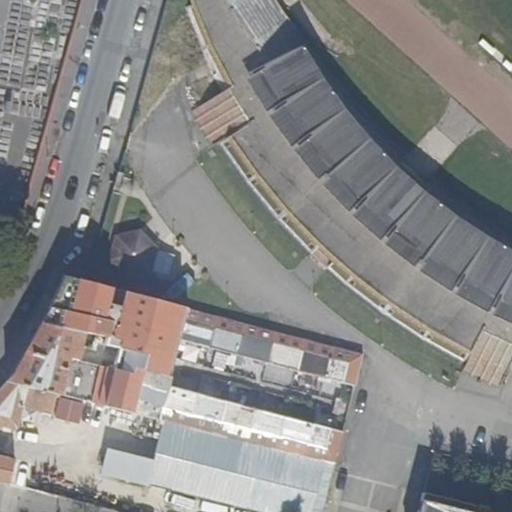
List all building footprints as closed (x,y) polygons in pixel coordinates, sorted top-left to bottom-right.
[(511,254),(500,246),(454,212),(422,187),(414,196),(388,173),(396,164),(369,137),(337,103),(328,93),(295,52),(267,13),(240,30),(226,0),(189,0),(191,7),(183,11),(192,34),(206,63),(215,60),(220,71),(212,75),(221,92),(242,127),(243,128),(220,143),(237,167),(260,197),(283,223),(304,246),(348,286),(391,317),(428,341),(463,360),(475,335),(477,336),(493,344),(511,352),(511,254)] [(259,0),(226,0),(240,30),(267,13),(259,0)] [(511,240),(479,217),(459,202),(398,149),(390,141),(353,102),(318,61),(275,1),(274,0),(259,0),(267,13),(295,52),(328,93),(337,103),(369,137),(396,164),(422,187),(454,212),(500,246),(511,254),(511,240)] [(211,146),(242,127),(221,92),(191,111),(211,146)] [(414,196),(422,187),(396,164),(388,173),(414,196)] [(12,216),(8,231),(17,234),(21,219),(12,216)] [(56,395),(153,419),(160,393),(104,379),(107,369),(82,362),(79,373),(70,370),(71,365),(66,364),(68,358),(77,360),(83,334),(107,340),(121,343),(120,350),(115,366),(169,381),(178,344),(283,369),(353,386),(361,354),(201,314),(101,290),(101,288),(63,278),(56,295),(41,324),(23,358),(12,376),(7,383),(56,395)] [(499,388),(511,357),(511,352),(493,344),(477,336),(461,370),(499,388)] [(121,343),(107,340),(106,347),(120,350),(121,343)] [(56,395),(7,383),(0,391),(0,426),(13,430),(18,429),(20,421),(34,425),(38,412),(51,415),(56,395)] [(324,461),(334,464),(341,433),(318,427),(185,393),(168,389),(159,421),(162,421),(232,439),(324,461)] [(337,426),(342,428),(352,391),(346,389),(344,401),(336,399),(332,414),(340,416),(337,426)] [(159,421),(157,420),(153,436),(158,438),(162,421),(159,421)] [(226,505),(255,511),(321,511),(334,464),(324,461),(232,439),(162,421),(158,438),(152,463),(146,485),(170,491),(226,505)] [(152,463),(108,452),(102,475),(146,485),(152,463)] [(0,456),(0,482),(20,488),(26,463),(0,456)] [(255,511),(226,505),(170,491),(167,503),(165,511),(255,511)] [(421,493),(416,511),(487,511),(486,510),(483,508),(421,493)]
